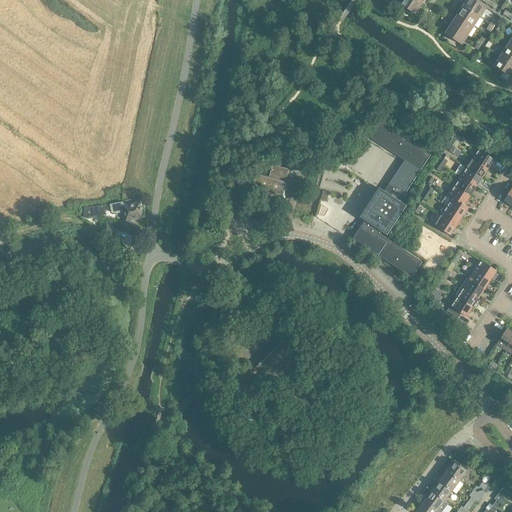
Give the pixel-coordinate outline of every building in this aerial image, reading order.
[(415,14),(421,5),(413,0),(400,0),(398,4),(415,14)] [(466,0),(462,6),(479,17),(485,8),(473,0),(466,0)] [(456,15),(473,26),(479,17),(462,6),(456,15)] [(451,24),(467,35),(473,26),(456,15),(451,24)] [(461,45),(467,35),(451,24),(444,34),(461,45)] [(498,56),(511,64),(511,51),(504,47),(498,56)] [(509,76),(511,70),(511,64),(498,56),(492,65),(509,76)] [(401,201),(431,155),(381,122),(370,138),(403,161),(384,190),(378,186),(358,217),(364,220),(352,239),(412,278),(422,262),(380,233),(381,232),(387,236),(408,205),(401,201)] [(471,158),(488,169),(494,160),(478,149),(471,158)] [(465,167),(482,178),(488,169),(471,158),(465,167)] [(284,199),(289,181),(286,180),(289,169),(272,165),(269,176),(255,172),(250,189),(284,199)] [(460,176),(476,187),(482,178),(465,167),(460,176)] [(454,185),(470,196),(476,187),(460,176),(454,185)] [(464,205),(470,196),(454,185),(447,195),(451,198),(452,197),(464,205)] [(468,207),(464,205),(452,197),(451,198),(447,195),(442,204),(446,206),(462,217),(468,207)] [(124,205),(124,201),(111,203),(113,212),(124,212),(126,221),(143,218),(140,202),(124,205)] [(103,206),(84,209),(83,217),(85,218),(88,218),(88,219),(100,217),(100,215),(105,215),(103,206)] [(440,215),(456,226),(462,217),(446,206),(440,215)] [(450,235),(456,226),(440,215),(436,221),(434,220),(431,221),(430,222),(450,235)] [(108,223),(105,229),(115,235),(119,229),(108,223)] [(474,269),(490,280),(496,271),(480,260),(474,269)] [(484,289),(490,280),(474,269),(468,278),(484,289)] [(478,298),(484,289),(468,278),(462,288),(478,298)] [(472,307),(478,298),(462,288),(456,297),(472,307)] [(461,314),(466,317),(472,307),(456,297),(446,311),(458,319),(461,314)] [(30,303),(29,304),(28,302),(0,311),(0,326),(19,320),(21,325),(30,322),(26,308),(31,307),(30,303)] [(511,332),(507,329),(497,344),(506,350),(511,340),(511,332)] [(286,340),(285,338),(255,368),(256,369),(255,370),(257,372),(261,368),(268,374),(276,366),(281,370),(287,364),(283,359),(291,352),(285,346),(289,342),(287,339),(286,340)] [(459,481),(463,484),(467,479),(463,476),(469,468),(462,463),(460,465),(454,461),(449,467),(447,466),(444,470),(446,472),(446,471),(459,481)] [(452,491),(457,495),(464,485),(463,484),(459,481),(446,471),(446,472),(442,477),(440,476),(437,480),(438,482),(439,481),(452,491)] [(492,485),(496,480),(491,477),(486,483),(485,485),(487,486),(485,488),(484,490),(487,492),(492,485)] [(431,491),(444,501),(452,491),(439,481),(438,482),(434,487),(433,486),(429,490),(431,491)] [(482,483),(478,488),(483,491),(485,488),(487,486),(485,485),(482,483)] [(424,501),(437,511),(444,501),(431,491),(427,497),(425,496),(422,500),(423,502),(424,501)] [(471,498),(467,503),(472,506),(476,501),(471,498)] [(438,511),(437,511),(424,501),(423,502),(418,509),(417,507),(415,510),(417,511),(438,511)] [(496,501),(492,506),(497,509),(501,504),(496,501)] [(467,503),(464,508),(468,511),(472,506),(467,503)]
